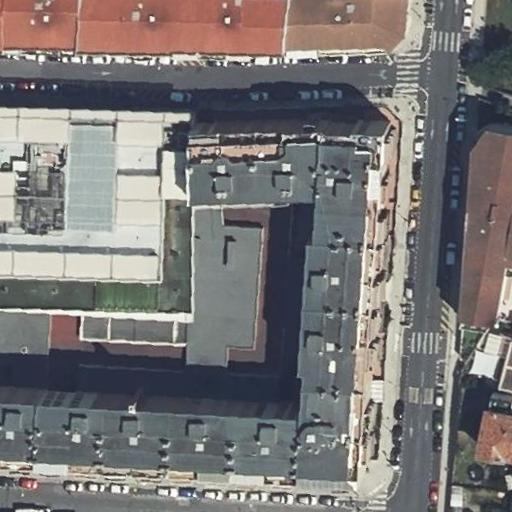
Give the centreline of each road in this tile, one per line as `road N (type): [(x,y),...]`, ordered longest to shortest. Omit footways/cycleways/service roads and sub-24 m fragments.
road 1 (residential): [(0,72),(442,76)]
road 2 (residential): [(442,76),(407,511)]
road 3 (residential): [(0,501),(153,511)]
